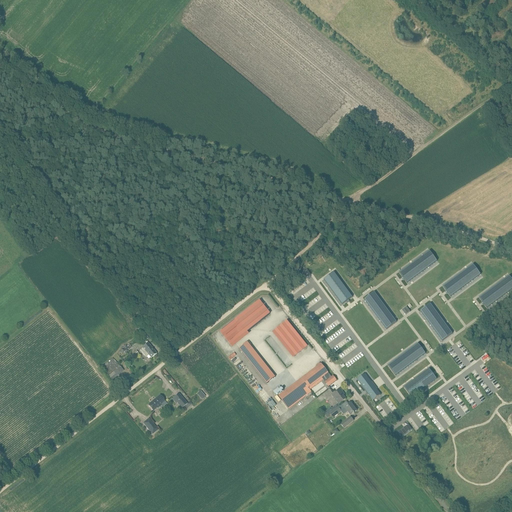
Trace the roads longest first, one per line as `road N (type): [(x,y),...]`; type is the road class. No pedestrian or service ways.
road 1 (track): [(0,488),(263,284),(301,250),(332,195)]
road 2 (track): [(0,59),(92,125),(346,199)]
road 3 (track): [(346,199),(511,87)]
road 4 (unclassified): [(447,511),(325,356)]
road 5 (track): [(346,199),(511,247)]
